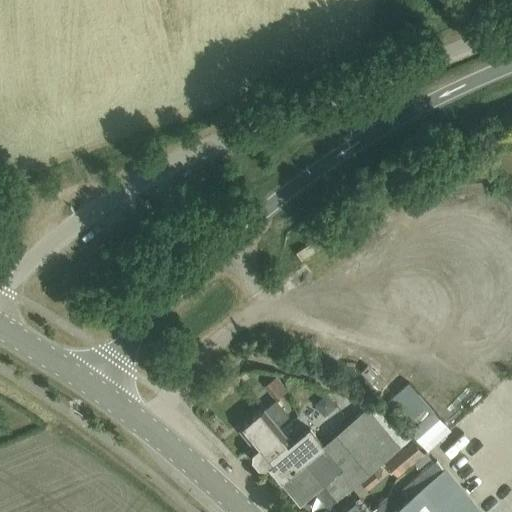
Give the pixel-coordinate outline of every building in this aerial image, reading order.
[(305,260),(326,248),(318,233),(297,245),(305,260)] [(278,395),(289,387),(279,372),(268,380),(278,395)] [(416,436),(435,449),(455,422),(418,396),(408,410),(425,423),(416,436)] [(301,501),(323,482),(331,490),(322,498),(328,505),(400,445),(367,406),(323,443),(310,427),(292,442),(277,424),(288,414),(275,399),(240,429),(257,449),(254,452),(253,457),(259,464),(265,465),(268,462),(281,477),(301,501)] [(403,467),(409,462),(421,452),(409,438),(391,454),(403,467)] [(469,477),(491,460),(481,448),(459,465),(469,477)] [(481,511),(436,458),(400,488),(408,497),(397,506),(387,494),(386,495),(366,511),(367,511),(481,511)] [(360,480),(366,486),(378,477),(372,470),(360,480)] [(490,511),(507,511),(511,508),(511,492),(510,490),(488,508),(490,511)] [(367,511),(366,511),(354,496),(341,507),(345,511),(367,511)]
